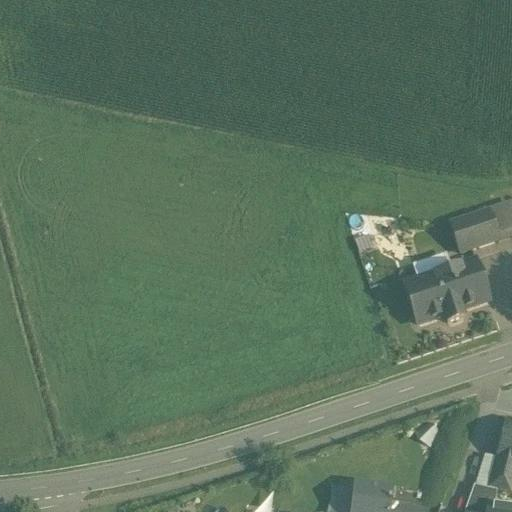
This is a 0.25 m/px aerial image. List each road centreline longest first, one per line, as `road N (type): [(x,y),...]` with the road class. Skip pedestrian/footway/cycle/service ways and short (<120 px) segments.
road 1 (tertiary): [(61,486),(242,444),(500,358)]
road 2 (residential): [(450,511),(500,358)]
